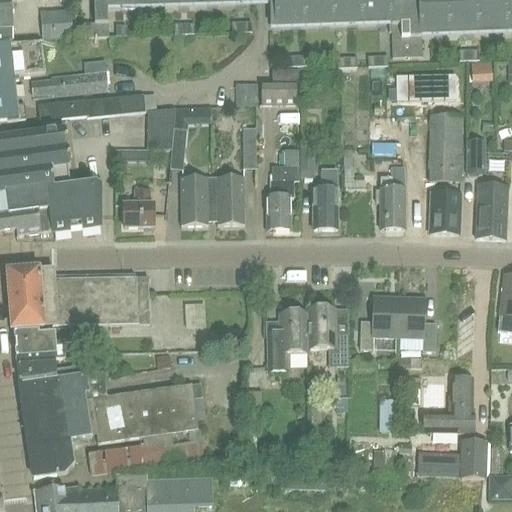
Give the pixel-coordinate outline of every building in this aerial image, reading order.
[(511,30),(511,0),(417,0),(418,7),(391,8),(390,0),(273,0),(274,26),(390,22),(391,61),(421,60),(420,34),(511,30)] [(0,44),(11,44),(10,2),(0,2),(0,44)] [(74,27),(75,41),(108,40),(106,6),(92,7),(93,26),(74,27)] [(75,41),(74,27),(71,27),(70,14),(39,15),(41,43),(75,41)] [(239,26),(229,27),(229,37),(239,36),(239,26)] [(248,26),(239,26),(239,36),(248,36),(248,26)] [(183,38),(183,27),(174,28),(174,38),(183,38)] [(193,27),(183,27),(183,38),(193,37),(193,27)] [(115,29),(115,39),(125,39),(125,29),(115,29)] [(0,125),(17,123),(25,122),(24,107),(16,107),(13,79),(43,76),(40,44),(9,47),(9,46),(0,46),(0,125)] [(476,54),(467,55),(467,65),(477,64),(476,54)] [(467,65),(467,55),(457,55),(458,65),(467,65)] [(479,55),(480,73),(500,72),(499,55),(479,55)] [(295,70),(295,60),(285,61),(285,71),(295,70)] [(304,60),(295,60),(295,70),(304,70),(304,60)] [(376,71),(375,61),(366,62),(366,72),(376,71)] [(385,71),(385,61),(375,61),(376,71),(385,71)] [(336,62),(336,72),(345,72),(345,62),(336,62)] [(355,72),(354,62),(345,62),(345,72),(355,72)] [(83,66),(84,76),(105,74),(104,63),(83,66)] [(260,108),(296,108),(296,72),(271,72),(271,84),(260,84),(260,108)] [(31,86),(32,99),(52,97),(52,99),(92,95),(92,99),(107,98),(105,76),(50,81),(50,84),(31,86)] [(336,77),(300,79),(301,95),(303,95),(304,113),(323,112),(323,105),(337,104),(337,93),(336,77)] [(235,108),(256,108),(256,87),(235,87),(235,108)] [(38,108),(39,125),(59,123),(59,121),(65,121),(87,119),(87,120),(144,115),(156,114),(154,97),(86,103),(38,108)] [(169,172),(182,173),(186,128),(211,126),(210,111),(175,112),(175,114),(173,127),(172,140),(171,153),(170,163),(169,172)] [(147,115),(147,127),(173,127),(175,114),(147,115)] [(146,139),(172,140),(173,127),(147,127),(146,139)] [(2,218),(46,213),(50,213),(53,234),(100,227),(99,184),(68,188),(67,173),(71,173),(66,132),(0,141),(0,203),(2,218)] [(255,132),(242,132),(242,172),(255,172),(255,132)] [(146,152),(171,153),(172,140),(146,139),(146,152)] [(485,177),(486,144),(466,144),(466,177),(485,177)] [(114,150),(114,163),(170,163),(171,153),(146,152),(143,150),(114,150)] [(342,160),(342,170),(353,170),(353,159),(352,159),(352,152),(341,152),(341,160),(342,160)] [(270,200),(265,200),(266,233),(290,232),(290,200),(284,200),(284,185),(298,185),(298,153),(284,153),(284,170),(272,171),(272,184),(270,184),(270,200)] [(314,181),(314,154),(300,154),(300,182),(314,181)] [(379,194),(375,194),(375,206),(379,206),(379,232),(404,232),(404,192),(403,192),(403,170),(390,170),(390,181),(380,181),(380,192),(379,192),(379,194)] [(312,233),(336,232),(336,201),(339,201),(339,195),(336,195),(336,193),(336,173),(321,173),(321,193),(312,193),(312,233)] [(212,223),(212,181),(180,181),(180,182),(181,228),(180,228),(180,229),(207,229),(207,223),(212,223)] [(212,181),(212,223),(217,223),(217,229),(244,229),(244,228),(243,228),(242,182),(243,182),(243,181),(212,181)] [(505,243),(507,201),(507,190),(477,188),(477,199),(475,241),(505,243)] [(123,207),(123,230),(153,230),(153,207),(149,207),(148,194),(135,194),(135,207),(123,207)] [(428,210),(430,212),(429,237),(458,238),(460,197),(431,196),(430,201),(428,204),(428,210)] [(2,218),(0,218),(0,233),(0,234),(1,234),(2,234),(4,235),(5,234),(15,233),(16,240),(17,240),(17,239),(49,234),(46,213),(2,218)] [(13,335),(14,335),(41,333),(40,332),(42,332),(42,331),(57,329),(105,328),(150,328),(148,281),(135,281),(54,282),(53,273),(38,273),(38,271),(8,274),(13,335)] [(511,278),(504,278),(498,317),(488,316),(486,340),(496,341),(495,348),(504,348),(503,357),(511,357),(511,278)] [(398,341),(399,302),(372,301),(372,325),(360,325),(359,353),(371,353),(372,340),(398,341)] [(399,302),(398,341),(422,341),(422,354),(434,355),(435,327),(423,326),(424,302),(399,302)] [(204,305),(183,306),(184,332),(205,330),(204,305)] [(306,313),(307,356),(308,356),(308,352),(334,352),(335,369),(348,369),(347,337),(335,337),(334,312),(306,313)] [(307,356),(306,313),(305,313),(306,317),(279,318),(279,342),(267,343),(268,374),(268,384),(280,384),(280,374),(280,357),(307,356)] [(108,328),(108,348),(146,349),(146,329),(108,328)] [(41,333),(14,335),(15,365),(17,365),(54,362),(55,362),(54,347),(72,345),(71,333),(41,335),(41,333)] [(158,371),(170,369),(168,357),(157,359),(158,371)] [(397,371),(409,371),(409,361),(409,360),(397,360),(397,371)] [(54,362),(17,365),(19,388),(80,379),(79,370),(54,374),(54,362)] [(103,376),(80,379),(19,388),(19,389),(32,481),(65,476),(74,468),(70,443),(90,440),(84,403),(91,402),(97,447),(138,441),(139,446),(87,453),(90,478),(168,468),(168,473),(203,468),(199,433),(197,433),(193,402),(202,401),(200,387),(106,400),(103,376)] [(345,398),(345,376),(336,376),(336,398),(345,398)] [(419,407),(419,377),(406,377),(406,407),(419,407)] [(451,407),(451,419),(422,419),(422,437),(470,438),(471,382),(451,382),(451,400),(447,400),(447,407),(451,407)] [(259,424),(260,395),(257,395),(257,383),(245,383),(244,424),(259,424)] [(335,415),(347,415),(346,400),(335,401),(335,415)] [(397,436),(397,403),(379,403),(379,436),(397,436)] [(486,483),(487,444),(459,443),(459,457),(418,455),(417,479),(459,480),(459,482),(486,483)] [(398,447),(398,456),(410,457),(411,448),(398,447)] [(339,468),(310,466),(310,476),(338,477),(339,468)] [(210,511),(210,481),(147,483),(147,476),(115,477),(116,491),(78,493),(77,490),(63,492),(63,491),(39,494),(41,511),(210,511)] [(354,481),(325,480),(324,482),(272,480),(272,491),(284,491),(283,502),(323,503),(324,494),(335,494),(335,491),(353,492),(354,481)]
